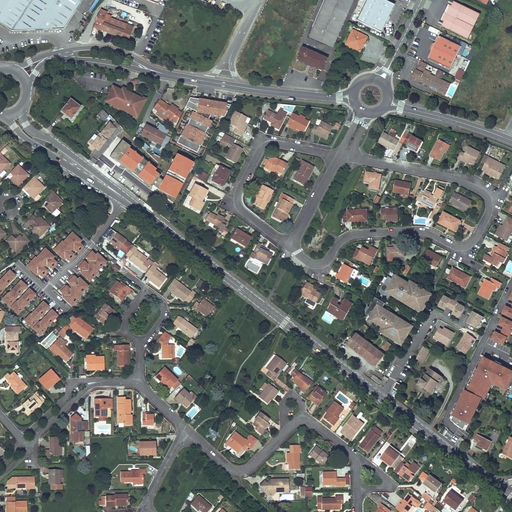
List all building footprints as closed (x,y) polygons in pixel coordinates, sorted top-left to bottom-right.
[(31,0),(0,0),(0,23),(11,31),(31,0)] [(60,0),(31,0),(11,31),(63,29),(76,10),(60,0)] [(60,0),(76,10),(82,0),(60,0)] [(324,0),(324,3),(347,13),(352,0),(324,0)] [(394,5),(384,0),(365,0),(356,20),(381,32),(394,5)] [(442,26),(441,26),(468,39),(480,14),(454,1),(453,1),(451,5),(449,4),(441,21),(444,22),(442,26)] [(324,3),(308,37),(332,48),(347,13),(324,3)] [(106,13),(100,10),(93,27),(127,40),(132,27),(110,19),(111,16),(106,14),(106,13)] [(366,37),(352,30),(345,44),(360,51),(366,37)] [(450,69),(461,46),(440,36),(438,37),(435,42),(432,44),(430,48),(431,51),(428,57),(429,59),(450,69)] [(303,48),(297,60),(323,71),(329,59),(303,48)] [(417,66),(411,79),(418,83),(419,81),(429,86),(442,92),(447,83),(430,74),(431,73),(417,66)] [(455,78),(462,80),(465,71),(458,69),(455,78)] [(442,92),(429,86),(429,88),(444,95),(450,84),(447,83),(442,92)] [(108,95),(106,100),(111,103),(114,104),(118,106),(117,107),(134,115),(134,114),(138,115),(145,101),(141,100),(142,98),(125,90),(124,91),(121,90),(113,86),(108,95)] [(70,99),(61,111),(71,119),(80,107),(70,99)] [(170,120),(171,119),(176,123),(181,113),(177,110),(178,109),(171,105),(169,107),(168,108),(163,104),(164,103),(159,100),(153,108),(158,111),(170,120)] [(195,106),(187,123),(203,131),(206,125),(202,123),(207,112),(195,106)] [(268,111),(263,121),(278,129),(285,116),(281,113),(283,110),(280,108),(276,115),(268,111)] [(104,121),(108,116),(102,109),(97,116),(104,121)] [(158,111),(156,114),(168,123),(170,120),(158,111)] [(235,111),(228,124),(236,128),(233,132),(241,136),(250,119),(235,111)] [(292,113),(286,124),(290,125),(296,129),(303,132),(309,122),(304,119),(299,117),(292,113)] [(112,124),(109,121),(94,141),(91,138),(87,142),(98,151),(105,142),(104,142),(109,136),(118,125),(115,121),(112,124)] [(314,125),(310,132),(314,134),(315,132),(322,136),(327,138),(332,127),(321,121),(318,127),(314,125)] [(171,136),(165,133),(168,128),(159,123),(157,128),(159,129),(158,131),(155,130),(145,125),(143,129),(140,135),(152,141),(153,138),(161,142),(160,145),(165,147),(171,136)] [(383,132),(378,142),(384,145),(387,146),(394,150),(399,141),(395,138),(390,136),(383,132)] [(115,137),(121,144),(126,139),(119,133),(115,137)] [(231,147),(226,158),(235,163),(242,149),(228,141),(231,137),(224,134),(219,143),(226,146),(227,145),(231,147)] [(408,134),(406,137),(404,142),(403,142),(407,144),(411,146),(410,148),(417,151),(422,141),(408,134)] [(434,147),(430,156),(438,161),(444,149),(447,144),(438,139),(436,144),(437,145),(436,148),(434,147)] [(461,151),(457,158),(461,160),(462,159),(469,162),(474,164),(480,152),(468,146),(464,153),(461,151)] [(10,164),(2,155),(0,153),(0,173),(4,170),(10,164)] [(125,153),(115,165),(128,175),(130,177),(137,168),(134,166),(137,163),(125,153)] [(270,155),(269,158),(276,162),(275,162),(277,163),(279,160),(270,155)] [(265,164),(265,165),(276,170),(282,174),(287,164),(279,160),(277,163),(275,162),(276,162),(269,158),(268,160),(265,159),(263,163),(265,164)] [(487,171),(486,172),(490,174),(492,175),(498,178),(504,165),(493,159),(492,160),(488,158),(483,169),(487,171)] [(301,165),(293,180),(302,185),(306,177),(307,178),(314,167),(302,160),(300,164),(301,165)] [(168,163),(160,179),(164,181),(165,179),(172,183),(179,168),(168,163)] [(29,175),(18,165),(10,173),(13,176),(14,177),(12,179),(14,181),(13,182),(17,187),(29,175)] [(217,170),(212,181),(222,186),(227,176),(226,176),(228,171),(216,165),(214,169),(217,170)] [(200,174),(197,179),(203,181),(205,177),(206,178),(208,174),(202,171),(200,175),(200,174)] [(366,171),(364,179),(371,180),(370,182),(369,188),(378,190),(381,174),(376,173),(374,173),(366,171)] [(44,187),(34,177),(26,185),(28,188),(30,189),(28,191),(30,193),(29,194),(33,199),(44,187)] [(395,180),(393,191),(401,193),(400,196),(408,198),(411,183),(407,182),(407,183),(401,182),(402,181),(395,180)] [(195,184),(189,196),(193,198),(189,205),(199,210),(203,203),(201,202),(207,191),(195,184)] [(258,198),(254,205),(263,209),(267,202),(265,201),(269,194),(271,195),(273,190),(262,185),(260,189),(259,189),(255,196),(257,197),(258,198)] [(420,193),(416,199),(423,203),(426,205),(433,208),(438,198),(439,199),(443,191),(438,188),(433,197),(430,196),(431,195),(425,191),(423,194),(420,193)] [(63,202),(53,191),(45,200),(47,202),(49,204),(47,206),(49,207),(48,209),(52,213),(63,202)] [(454,192),(449,202),(466,211),(471,201),(454,192)] [(277,208),(272,217),(282,222),(286,214),(286,213),(287,214),(292,204),(291,204),(294,200),(283,194),(280,198),(282,199),(278,208),(277,208)] [(434,220),(440,207),(436,205),(429,218),(434,220)] [(381,209),(381,218),(386,218),(386,221),(398,221),(398,208),(381,209)] [(348,222),(348,219),(352,219),(352,221),(367,221),(367,209),(347,210),(347,211),(345,211),(343,216),(343,222),(348,222)] [(209,212),(205,220),(220,227),(218,230),(226,235),(229,230),(224,228),(227,222),(224,221),(225,218),(217,215),(216,217),(215,216),(209,212)] [(443,212),(438,222),(447,227),(448,226),(456,229),(460,221),(443,212)] [(28,221),(34,227),(36,228),(34,230),(36,232),(34,233),(39,238),(50,226),(39,216),(36,219),(34,216),(28,221)] [(497,236),(507,241),(511,230),(511,222),(506,219),(502,226),(497,236)] [(126,240),(109,228),(103,237),(110,242),(120,249),(126,241),(126,240)] [(237,229),(232,238),(236,241),(245,246),(250,237),(237,229)] [(62,240),(54,250),(62,258),(64,256),(66,258),(69,261),(75,255),(71,252),(69,250),(71,249),(72,250),(73,248),(75,250),(79,253),(84,247),(81,244),(79,242),(80,240),(72,232),(63,241),(62,240)] [(26,241),(21,237),(19,239),(17,237),(15,239),(11,235),(5,242),(12,249),(15,252),(26,241)] [(126,241),(120,249),(126,254),(133,245),(126,241)] [(110,242),(109,244),(118,251),(120,249),(110,242)] [(258,243),(253,253),(256,254),(254,258),(267,264),(272,255),(265,251),(266,249),(260,246),(261,245),(258,243)] [(487,255),(484,260),(495,266),(498,261),(499,262),(502,263),(506,256),(505,255),(507,252),(509,247),(499,243),(497,247),(494,246),(493,249),(490,256),(487,255)] [(125,255),(130,258),(132,260),(131,261),(140,268),(146,260),(147,258),(136,250),(138,247),(134,244),(133,246),(133,245),(126,254),(125,255)] [(387,248),(388,261),(393,261),(393,256),(404,256),(404,244),(395,245),(395,247),(387,248)] [(357,249),(353,257),(360,261),(360,260),(369,265),(377,250),(373,247),(371,251),(368,250),(362,247),(360,250),(357,249)] [(35,256),(26,266),(35,274),(37,272),(38,274),(42,277),(47,271),(44,268),(42,266),(44,265),(45,266),(46,264),(48,266),(51,269),(57,263),(53,260),(52,258),(53,256),(44,248),(36,257),(35,256)] [(427,249),(422,259),(436,267),(442,257),(438,255),(438,256),(433,253),(433,252),(427,249)] [(90,250),(85,256),(88,259),(90,261),(88,262),(89,263),(88,265),(86,263),(83,260),(77,266),(81,269),(82,270),(80,272),(89,281),(98,271),(97,270),(106,261),(97,253),(95,255),(93,253),(90,250)] [(146,260),(140,268),(144,271),(150,263),(147,261),(146,260)] [(166,278),(155,269),(157,267),(157,266),(153,263),(152,265),(145,274),(149,277),(151,279),(150,280),(159,287),(166,278)] [(340,272),(337,278),(346,283),(350,276),(354,278),(358,271),(343,263),(341,267),(343,268),(340,272)] [(120,268),(114,264),(111,268),(117,272),(120,268)] [(407,264),(402,272),(407,274),(411,266),(407,264)] [(157,267),(155,269),(166,278),(168,275),(157,267)] [(453,268),(447,278),(465,287),(470,277),(462,273),(462,274),(460,273),(461,272),(453,268)] [(0,291),(3,288),(14,275),(9,270),(0,279),(0,291)] [(72,275),(67,280),(70,284),(72,285),(70,287),(71,288),(70,289),(68,288),(64,284),(59,290),(62,293),(64,295),(63,297),(71,305),(80,296),(79,295),(88,286),(79,278),(77,279),(75,278),(72,275)] [(426,301),(428,302),(432,294),(429,292),(429,293),(410,281),(408,283),(396,275),(393,279),(388,276),(378,293),(388,299),(390,294),(400,300),(401,298),(412,305),(411,307),(419,312),(426,301)] [(482,286),(478,294),(488,299),(493,290),(496,284),(498,285),(499,286),(501,283),(492,278),(491,282),(486,279),(484,283),(482,286)] [(191,292),(174,279),(167,288),(173,293),(178,296),(184,301),(185,300),(189,303),(196,293),(192,290),(191,292)] [(205,283),(200,280),(195,287),(200,290),(205,283)] [(8,292),(1,299),(8,305),(8,306),(10,308),(10,307),(17,314),(23,307),(34,294),(28,289),(17,301),(16,301),(13,304),(11,303),(14,299),(14,298),(26,286),(20,281),(8,293),(8,292)] [(133,291),(121,282),(120,283),(117,281),(109,292),(108,294),(112,297),(113,295),(122,301),(126,295),(124,294),(125,292),(126,292),(128,292),(131,294),(133,291)] [(306,282),(300,293),(307,296),(306,298),(305,301),(313,306),(315,303),(320,294),(315,291),(311,289),(312,288),(313,286),(306,282)] [(502,313),(511,318),(511,291),(509,298),(511,300),(511,305),(511,308),(506,305),(502,313)] [(446,308),(452,311),(451,314),(458,318),(464,306),(443,295),(437,306),(444,310),(446,308)] [(331,304),(327,311),(331,313),(332,312),(343,319),(353,304),(344,298),(340,305),(339,304),(338,305),(337,304),(339,300),(334,297),(330,303),(331,304)] [(403,320),(402,322),(390,315),(392,313),(382,307),(385,303),(375,297),(365,313),(370,317),(367,321),(380,329),(379,330),(398,342),(398,343),(401,345),(406,337),(404,336),(411,325),(403,320)] [(214,307),(203,299),(199,304),(196,302),(192,307),(195,310),(196,308),(201,312),(206,316),(214,307)] [(30,314),(24,320),(31,326),(30,327),(32,329),(33,328),(39,335),(45,328),(57,315),(51,310),(39,322),(35,325),(33,324),(37,320),(36,320),(48,307),(42,302),(31,314),(30,314)] [(95,318),(104,325),(108,320),(106,319),(110,313),(113,310),(105,303),(97,313),(99,314),(95,318)] [(483,316),(472,310),(465,322),(476,328),(483,316)] [(491,338),(504,345),(511,328),(511,320),(502,315),(498,324),(504,326),(500,333),(495,330),(491,338)] [(93,329),(77,317),(75,316),(66,324),(70,327),(86,338),(93,329)] [(177,326),(192,337),(197,330),(182,319),(179,317),(174,324),(177,326)] [(70,329),(66,325),(62,328),(67,333),(70,329)] [(6,332),(6,343),(7,343),(7,351),(18,351),(17,332),(20,332),(20,327),(11,327),(11,332),(6,332)] [(443,327),(442,329),(439,327),(433,339),(447,346),(454,333),(443,327)] [(67,333),(62,328),(58,333),(63,338),(68,334),(67,333)] [(45,349),(57,338),(52,332),(40,343),(45,349)] [(162,358),(174,358),(173,345),(168,345),(168,340),(171,337),(165,332),(158,341),(158,345),(162,345),(162,358)] [(476,340),(466,332),(455,348),(465,355),(476,340)] [(356,333),(348,344),(376,366),(385,355),(384,354),(379,350),(356,333)] [(50,347),(58,354),(66,362),(73,354),(64,346),(67,343),(65,340),(64,341),(62,344),(57,339),(50,347)] [(7,351),(7,343),(6,343),(6,353),(18,353),(18,351),(7,351)] [(128,345),(114,345),(114,351),(117,351),(117,366),(119,366),(127,366),(128,366),(128,360),(128,354),(129,354),(129,350),(128,350),(128,345)] [(415,359),(422,363),(430,350),(423,346),(415,359)] [(58,354),(50,347),(49,348),(56,355),(58,354)] [(286,363),(276,355),(265,368),(269,371),(266,375),(273,380),(276,376),(275,375),(280,369),(281,370),(286,363)] [(453,415),(471,425),(484,398),(486,399),(494,384),(511,392),(511,370),(484,356),(453,415)] [(95,357),(86,357),(86,368),(97,368),(97,370),(104,369),(104,357),(95,357)] [(177,380),(164,368),(158,374),(159,375),(157,378),(164,385),(165,384),(166,383),(170,387),(171,386),(177,380)] [(304,393),(312,383),(295,369),(291,374),(294,376),(293,379),(302,387),(300,389),(304,393)] [(430,369),(419,384),(424,387),(427,389),(431,393),(442,377),(430,369)] [(59,379),(51,370),(39,380),(46,388),(51,384),(52,386),(54,385),(53,384),(59,379)] [(11,386),(17,394),(26,386),(13,372),(10,376),(6,379),(11,384),(12,383),(13,384),(12,385),(11,386)] [(300,389),(302,387),(293,379),(290,381),(300,389)] [(181,384),(177,380),(171,386),(175,390),(181,384)] [(276,394),(278,391),(269,383),(268,384),(267,383),(267,384),(265,383),(261,388),(263,390),(258,397),(267,403),(270,399),(275,393),(276,394)] [(314,402),(318,405),(327,394),(316,386),(308,396),(314,401),(314,402)] [(194,399),(188,394),(183,389),(174,398),(179,403),(181,402),(182,403),(186,407),(193,400),(194,399)] [(191,391),(188,394),(194,399),(193,400),(194,401),(195,400),(197,398),(191,391)] [(37,400),(40,396),(36,392),(32,395),(37,400)] [(21,405),(28,412),(34,407),(36,405),(37,407),(44,401),(40,396),(37,400),(32,395),(21,405)] [(130,399),(125,399),(125,397),(117,397),(118,420),(123,420),(123,423),(123,425),(132,425),(131,415),(129,415),(129,412),(130,412),(130,399)] [(113,408),(112,398),(97,399),(97,408),(95,408),(95,417),(106,417),(106,408),(113,408)] [(323,418),(333,425),(338,418),(336,417),(343,408),(334,401),(327,410),(330,413),(329,414),(327,413),(323,418)] [(84,430),(88,430),(88,424),(81,424),(81,420),(81,416),(76,412),(70,417),(70,431),(72,431),(73,431),(74,441),(84,441),(84,430)] [(153,414),(150,414),(146,414),(146,412),(142,412),(142,425),(153,425),(153,414)] [(269,419),(260,412),(254,420),(256,421),(253,425),(256,428),(255,430),(259,434),(264,427),(263,426),(265,424),(266,425),(267,423),(266,423),(269,419)] [(354,437),(364,424),(353,415),(340,431),(347,437),(349,434),(354,437)] [(263,426),(264,427),(259,434),(261,435),(269,424),(267,423),(266,425),(265,424),(263,426)] [(372,431),(379,436),(382,432),(375,427),(372,431)] [(372,431),(372,430),(359,446),(368,452),(380,436),(379,436),(372,431)] [(492,431),(489,437),(496,440),(499,434),(492,431)] [(250,449),(257,440),(251,435),(246,441),(235,432),(227,443),(233,447),(232,448),(238,453),(242,447),(245,449),(245,450),(247,447),(250,449)] [(478,434),(475,440),(478,442),(477,445),(486,450),(491,441),(478,434)] [(59,437),(49,437),(49,444),(51,444),(51,447),(49,447),(50,450),(45,450),(45,458),(50,458),(50,455),(58,455),(58,447),(59,447),(59,437)] [(149,453),(155,453),(155,442),(139,442),(140,455),(147,454),(147,455),(149,455),(149,453)] [(287,453),(287,462),(289,462),(289,464),(289,469),(299,469),(299,452),(299,445),(290,445),(290,453),(287,453)] [(390,445),(389,447),(400,455),(401,453),(390,445)] [(315,446),(309,454),(319,462),(322,459),(325,461),(330,455),(327,452),(325,454),(320,450),(315,446)] [(242,447),(238,453),(237,454),(240,456),(245,449),(242,447)] [(400,455),(389,447),(381,457),(395,469),(401,461),(404,458),(400,455)] [(395,469),(394,470),(403,477),(405,474),(407,476),(411,479),(414,476),(411,474),(412,472),(415,474),(420,467),(413,462),(410,465),(408,468),(404,465),(405,464),(401,461),(395,469)] [(48,470),(49,484),(51,484),(51,490),(62,489),(62,484),(60,484),(60,478),(59,470),(59,469),(48,470)] [(120,482),(132,482),(143,481),(143,473),(145,473),(145,469),(143,469),(138,469),(139,470),(139,472),(130,472),(122,472),(122,476),(120,476),(120,482)] [(436,494),(442,486),(424,471),(417,479),(436,494)] [(336,478),(336,472),(322,472),(322,485),(328,484),(328,483),(336,483),(336,486),(345,485),(345,478),(336,478)] [(34,477),(12,478),(7,482),(7,485),(9,488),(16,487),(16,486),(26,486),(26,487),(26,488),(35,488),(34,477)] [(274,491),(275,492),(283,492),(283,490),(288,490),(288,479),(270,480),(270,484),(269,485),(264,481),(259,486),(269,496),(274,491)] [(456,510),(463,500),(450,490),(443,500),(447,503),(448,502),(452,505),(451,506),(456,510)] [(409,511),(408,511),(417,500),(409,493),(404,500),(400,505),(399,504),(396,508),(400,511),(409,511)] [(115,504),(127,503),(127,494),(114,494),(114,496),(105,496),(101,496),(101,500),(99,501),(99,505),(105,505),(106,507),(115,506),(115,505),(115,504)] [(321,509),(340,509),(340,503),(340,500),(343,500),(343,495),(335,496),(335,498),(321,498),(321,497),(317,497),(318,508),(321,508),(321,509)] [(206,511),(211,507),(198,496),(191,504),(198,510),(199,509),(202,511),(206,511)] [(6,506),(8,506),(8,511),(14,511),(15,511),(18,511),(26,511),(27,501),(15,502),(15,497),(6,497),(6,506)] [(389,511),(391,511),(382,504),(381,503),(379,507),(380,507),(376,511),(389,511)]
